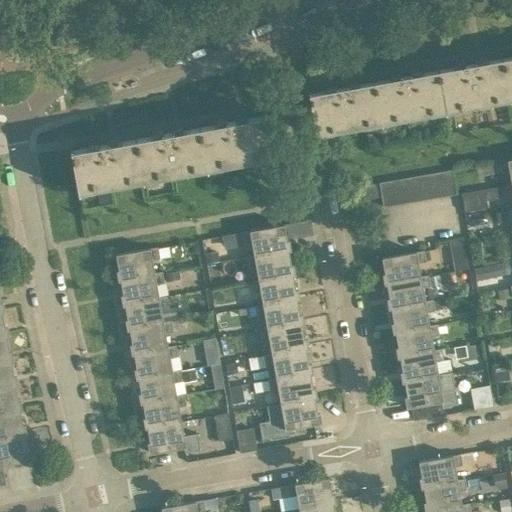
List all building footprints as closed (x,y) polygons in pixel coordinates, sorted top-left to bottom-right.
[(511,100),(511,56),(308,93),(316,137),(511,100)] [(272,159),(263,115),(70,150),(78,194),(272,159)] [(511,159),(508,160),(500,162),(501,172),(509,171),(511,185),(511,159)] [(451,170),(439,172),(443,196),(455,194),(451,170)] [(439,172),(427,175),(431,198),(443,196),(439,172)] [(427,175),(415,177),(419,200),(431,198),(427,175)] [(415,177),(403,179),(407,202),(419,200),(415,177)] [(403,179),(391,181),(395,204),(407,202),(403,179)] [(391,181),(379,183),(383,206),(395,204),(391,181)] [(376,183),(354,187),(356,200),(378,196),(376,183)] [(511,185),(504,186),(484,190),(484,187),(461,191),(464,206),(486,202),(486,199),(506,197),(511,195),(511,185)] [(511,211),(501,213),(503,221),(510,220),(510,221),(511,220),(511,211)] [(284,225),(243,232),(229,234),(231,246),(245,243),(244,242),(252,241),(254,256),(288,250),(284,225)] [(157,247),(116,254),(121,280),(154,274),(154,273),(152,259),(159,257),(157,247)] [(254,256),(247,257),(248,267),(256,266),(259,280),(292,274),(288,250),(254,256)] [(424,250),(416,252),(382,258),(387,283),(420,277),(417,262),(426,260),(424,250)] [(217,252),(205,254),(207,263),(218,261),(217,252)] [(466,257),(455,259),(457,270),(468,268),(466,257)] [(502,263),(475,268),(477,280),(511,272),(511,261),(502,264),(502,263)] [(154,274),(121,280),(125,304),(159,298),(156,283),(181,279),(179,271),(162,273),(162,271),(154,273),(154,274)] [(297,299),(292,274),(259,280),(251,282),(253,292),(261,291),(263,305),(297,299)] [(428,275),(420,277),(387,283),(391,308),(424,302),(424,301),(422,287),(430,286),(428,275)] [(439,275),(428,277),(430,286),(440,284),(439,275)] [(508,287),(496,290),(498,299),(510,297),(508,287)] [(166,296),(159,298),(125,304),(130,329),(163,323),(163,322),(160,308),(168,306),(166,296)] [(263,305),(255,306),(256,307),(246,309),(248,318),(265,315),(267,329),(301,324),(297,299),(263,305)] [(424,302),(391,308),(395,332),(429,326),(426,312),(434,310),(432,300),(424,301),(424,302)] [(163,323),(130,329),(134,353),(167,347),(165,333),(173,331),(171,321),(163,322),(163,323)] [(301,324),(267,329),(260,331),(260,332),(247,334),(249,341),(261,338),(262,341),(269,340),(272,354),(305,348),(301,324)] [(437,324),(429,326),(395,332),(400,357),(433,351),(433,350),(431,337),(439,335),(437,324)] [(6,336),(0,336),(0,362),(10,361),(6,336)] [(477,344),(465,346),(467,357),(468,358),(480,356),(477,344)] [(167,347),(134,353),(138,378),(172,372),(172,371),(169,357),(177,356),(175,345),(167,347)] [(272,354),(264,355),(266,366),(274,364),(276,378),(276,379),(309,373),(305,348),(272,354)] [(441,349),(433,350),(433,351),(400,357),(404,382),(438,376),(435,361),(443,360),(441,349)] [(216,351),(202,353),(204,365),(218,363),(216,351)] [(0,362),(0,387),(15,385),(10,361),(0,362)] [(236,362),(225,364),(226,374),(237,372),(236,362)] [(219,363),(211,365),(213,379),(222,377),(219,363)] [(496,382),(508,380),(506,368),(494,370),(496,382)] [(180,371),(181,381),(192,379),(190,369),(180,371)] [(179,370),(172,371),(172,372),(138,378),(143,402),(176,396),(176,395),(174,382),(181,381),(180,371),(179,370)] [(276,379),(276,378),(268,380),(269,381),(270,388),(270,390),(278,389),(280,402),(281,404),(314,398),(309,373),(276,379)] [(452,373),(438,376),(404,382),(408,406),(441,400),(442,406),(457,404),(452,373)] [(267,380),(257,382),(259,392),(269,391),(267,380)] [(0,387),(0,412),(19,409),(15,385),(0,387)] [(241,385),(229,387),(232,404),(244,402),(241,385)] [(176,396),(143,402),(147,427),(181,421),(178,406),(186,405),(184,395),(184,394),(176,395),(176,396)] [(491,396),(472,399),(474,410),(493,406),(491,398),(491,396)] [(281,404),(280,402),(267,404),(269,420),(259,422),(262,438),(287,434),(286,428),(294,426),(313,423),(318,422),(314,398),(281,404)] [(0,412),(0,438),(24,434),(19,409),(0,412)] [(214,415),(219,440),(233,437),(228,412),(214,415)] [(181,421),(147,427),(151,451),(184,445),(185,451),(200,448),(197,433),(183,436),(181,421)] [(0,484),(5,483),(1,464),(28,459),(24,434),(0,438),(0,484)] [(459,454),(451,455),(418,461),(423,488),(456,482),(456,481),(453,467),(461,465),(459,454)] [(504,473),(493,475),(495,486),(506,484),(504,473)] [(328,478),(287,486),(275,488),(276,498),(297,494),(299,509),(299,510),(333,504),(328,478)] [(464,479),(456,481),(456,482),(423,488),(427,511),(428,511),(460,506),(460,505),(458,491),(466,490),(464,479)] [(215,498),(195,502),(162,508),(162,511),(202,511),(218,509),(215,498)] [(509,498),(499,500),(500,511),(508,511),(511,511),(509,498)]
